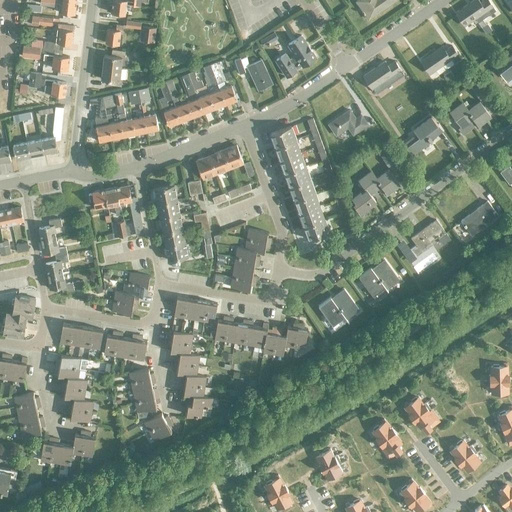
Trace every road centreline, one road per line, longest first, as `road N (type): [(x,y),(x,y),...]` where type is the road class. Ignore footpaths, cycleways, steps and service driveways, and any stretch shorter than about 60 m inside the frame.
road 1 (residential): [(278,272),(315,275),(511,130)]
road 2 (residential): [(92,0),(72,173)]
road 3 (residential): [(278,272),(281,237),(245,127)]
road 4 (residential): [(160,285),(266,301),(278,272)]
road 5 (residential): [(47,309),(22,182)]
